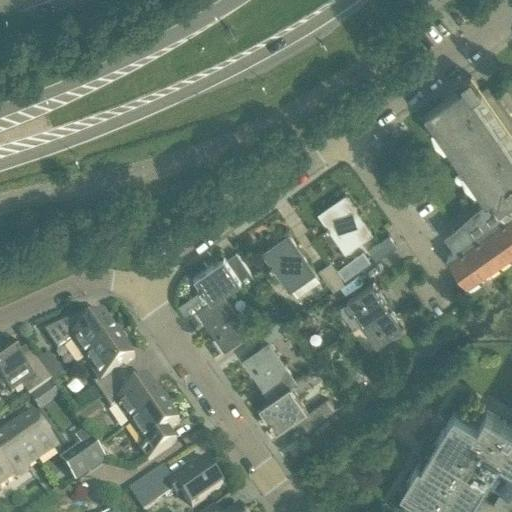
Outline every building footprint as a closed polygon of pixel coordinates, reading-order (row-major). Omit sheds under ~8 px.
[(511,116),(490,85),(481,91),(471,76),(462,83),(464,86),(425,113),(486,201),(475,208),(452,228),(445,234),(456,250),(447,256),(475,296),(486,288),(479,278),(501,262),(511,277),(511,262),(508,257),(511,254),(511,116)] [(345,253),(372,235),(345,195),(318,214),(345,253)] [(289,234),(262,253),(289,292),(292,290),(315,275),(316,274),(289,234)] [(376,261),(397,247),(389,236),(369,250),(376,261)] [(255,281),(236,253),(227,260),(224,256),(195,277),(211,301),(222,293),(223,294),(240,282),(245,288),(255,281)] [(334,292),(345,285),(330,263),(319,271),(334,292)] [(362,323),(389,303),(374,281),(347,301),(362,323)] [(250,334),(223,294),(222,293),(211,301),(196,311),(203,322),(209,318),(212,323),(210,324),(218,335),(214,338),(224,352),(250,334)] [(377,344),(404,325),(389,303),(362,323),(377,344)] [(262,334),(282,320),(276,310),(255,325),(262,334)] [(116,329),(113,327),(111,327),(104,316),(88,327),(81,317),(45,333),(58,352),(71,343),(85,362),(123,336),(121,333),(118,330),(116,329)] [(297,382),(270,343),(289,329),(282,320),(262,334),(268,343),(243,360),(252,373),(255,371),(263,382),(265,381),(268,386),(263,389),(270,400),(271,401),(291,387),(297,382)] [(102,398),(126,381),(119,371),(135,361),(127,350),(128,348),(127,345),(127,342),(125,339),(123,336),(85,362),(99,382),(94,386),(102,398)] [(21,361),(11,346),(6,350),(0,353),(0,378),(11,395),(22,388),(29,397),(52,382),(32,353),(21,361)] [(60,370),(49,377),(52,382),(53,383),(64,375),(60,370)] [(158,391),(156,391),(149,381),(133,391),(126,381),(102,398),(111,410),(116,407),(130,427),(168,400),(166,397),(163,395),(161,393),(158,391)] [(309,412),(291,387),(271,401),(270,400),(260,406),(277,430),(290,422),(293,427),(301,422),(307,429),(333,411),(326,400),(309,412)] [(148,464),(172,447),(164,436),(180,425),(172,415),(173,413),(172,409),(171,406),(170,404),(168,400),(130,427),(144,447),(139,450),(148,464)] [(511,424),(487,409),(479,423),(455,408),(422,461),(419,459),(402,488),(416,496),(413,500),(412,499),(406,500),(403,504),(404,507),(406,510),(409,511),(433,511),(435,509),(439,511),(466,511),(484,483),(496,490),(511,500),(511,424)] [(0,488),(57,449),(33,414),(0,436),(0,488)] [(77,483),(107,462),(86,433),(76,440),(81,448),(62,462),(77,483)] [(400,468),(409,453),(409,452),(395,443),(385,460),(400,468)] [(223,487),(205,461),(180,478),(178,476),(172,480),(163,468),(129,491),(142,511),(145,511),(174,493),(177,498),(182,495),(191,508),(223,487)]
